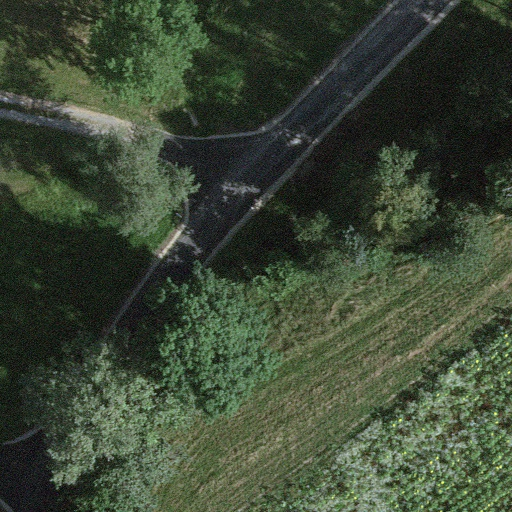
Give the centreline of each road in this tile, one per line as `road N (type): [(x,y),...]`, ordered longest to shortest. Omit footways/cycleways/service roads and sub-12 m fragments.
road 1 (unclassified): [(42,511),(93,398),(174,267),(258,169),(427,0)]
road 2 (track): [(0,110),(51,115),(258,169)]
